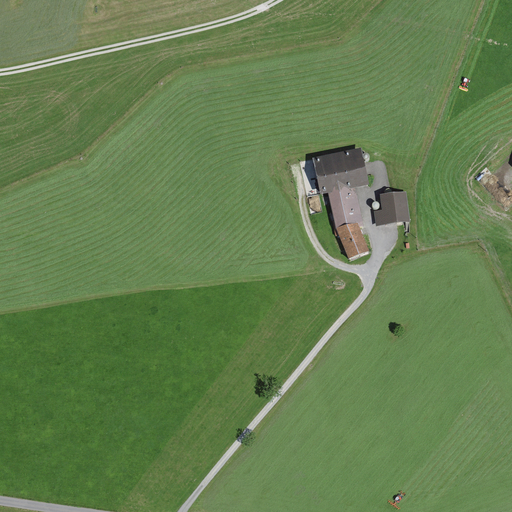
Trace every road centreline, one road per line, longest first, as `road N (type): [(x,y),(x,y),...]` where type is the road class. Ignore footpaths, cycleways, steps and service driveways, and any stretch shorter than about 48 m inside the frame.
road 1 (track): [(183,511),(367,290),(385,238)]
road 2 (track): [(0,72),(225,22),(282,0)]
